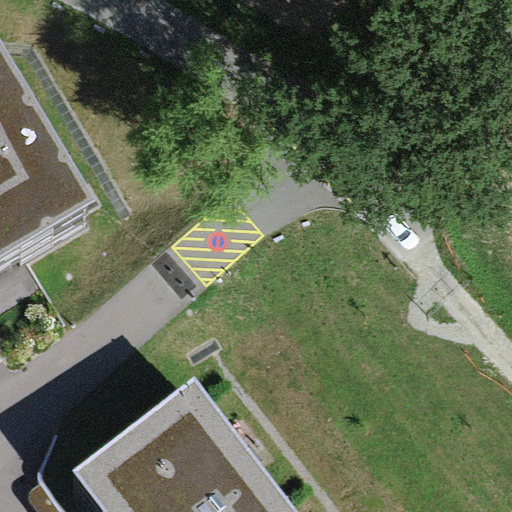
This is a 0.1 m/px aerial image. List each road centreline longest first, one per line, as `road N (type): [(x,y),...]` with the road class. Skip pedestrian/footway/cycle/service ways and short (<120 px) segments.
road 1 (residential): [(14,511),(8,460),(45,392),(317,161)]
road 2 (residential): [(317,161),(176,48),(89,0)]
road 3 (residential): [(317,161),(410,121),(511,34)]
